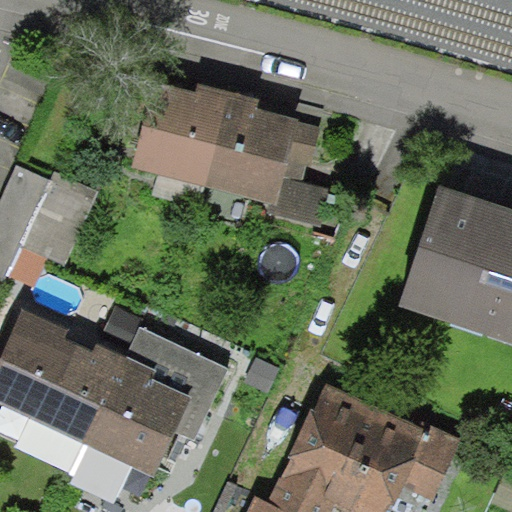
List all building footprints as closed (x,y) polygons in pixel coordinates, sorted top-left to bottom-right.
[(176,84),(157,79),(133,164),(276,203),(299,119),(275,112),(176,84)] [(511,210),(435,185),(396,304),(511,341),(511,210)] [(0,404),(153,477),(176,430),(195,439),(229,368),(141,326),(127,356),(23,308),(0,356),(0,404)] [(406,511),(437,450),(303,385),(255,471),(333,511),(406,511)] [(330,511),(255,471),(232,511),(330,511)]
